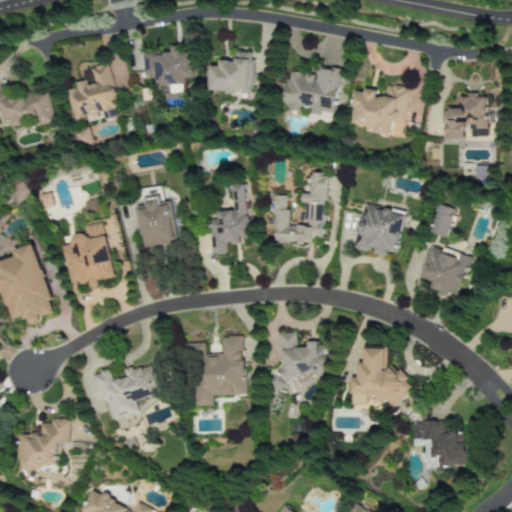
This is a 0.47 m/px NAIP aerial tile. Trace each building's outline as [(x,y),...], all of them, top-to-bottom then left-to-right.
[(194,79),(193,46),(171,47),(171,52),(143,53),(143,77),(155,77),(156,87),(169,86),(169,94),(183,93),(182,79),(194,79)] [(209,67),(208,93),(252,94),(253,53),(235,52),(235,61),(219,61),(219,67),(209,67)] [(91,68),(95,84),(87,86),(86,81),(76,83),(77,89),(66,91),(73,120),(108,111),(109,112),(118,110),(107,64),(91,68)] [(334,114),(340,72),(316,68),(315,76),(287,71),(281,104),(288,105),(288,108),(308,111),(308,114),(318,116),(319,111),(334,114)] [(350,124),(374,128),(374,134),(390,136),(392,122),(405,124),(409,88),(383,84),(382,91),(364,89),(363,93),(355,92),(350,124)] [(0,88),(0,112),(5,112),(8,130),(53,121),(47,90),(8,98),(6,87),(0,88)] [(444,140),(462,140),(462,128),(488,128),(488,96),(460,96),(460,110),(444,110),(444,140)] [(73,131),(77,146),(91,142),(88,127),(73,131)] [(273,196),(274,245),(313,244),(313,241),(325,240),(323,175),(308,175),(309,194),(302,194),(303,226),(287,226),(286,196),(273,196)] [(232,211),(218,212),(218,220),(210,220),(211,255),(226,255),(225,244),(240,244),(240,239),(247,239),(245,185),(231,185),(232,211)] [(137,207),(143,249),(178,244),(173,201),(162,202),(160,187),(141,190),(143,206),(137,207)] [(43,209),(53,207),(51,193),(41,196),(43,209)] [(398,250),(405,212),(362,204),(354,250),(372,253),(372,254),(386,257),(388,248),(398,250)] [(454,209),(438,204),(429,233),(445,238),(454,209)] [(115,278),(103,223),(85,227),(87,233),(72,236),(73,244),(63,246),(72,287),(115,278)] [(0,262),(0,289),(9,321),(26,316),(29,327),(41,323),(39,318),(55,313),(35,245),(14,251),(16,258),(0,262)] [(430,289),(456,299),(471,258),(458,254),(456,257),(429,247),(418,278),(432,283),(430,289)] [(296,333),(278,334),(279,388),(301,387),(301,375),(329,374),(328,346),(318,346),(318,342),(308,342),(308,347),(296,348),(296,333)] [(245,395),(243,337),(222,337),(222,354),(205,355),(205,343),(191,344),(193,407),(213,406),(213,396),(245,395)] [(363,349),(364,363),(357,363),(358,378),(350,379),(351,406),(361,409),(363,409),(367,399),(366,397),(369,397),(385,403),(386,402),(400,407),(408,384),(406,384),(406,373),(387,366),(386,349),(363,349)] [(113,421),(139,412),(135,402),(159,393),(149,364),(125,372),(126,377),(113,381),(109,370),(93,375),(102,403),(107,402),(113,421)] [(19,434),(19,460),(29,460),(29,468),(59,468),(59,444),(69,444),(69,419),(51,419),(51,424),(41,424),(41,434),(19,434)] [(469,466),(468,433),(443,434),(442,422),(411,423),(411,447),(425,446),(426,468),(469,466)] [(80,511),(149,511),(151,510),(136,503),(132,510),(90,491),(80,511)]
